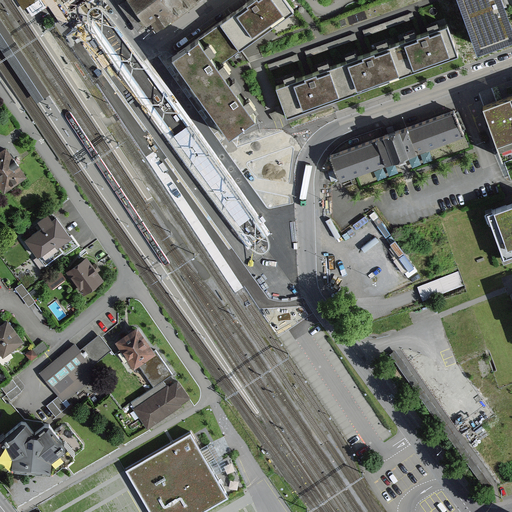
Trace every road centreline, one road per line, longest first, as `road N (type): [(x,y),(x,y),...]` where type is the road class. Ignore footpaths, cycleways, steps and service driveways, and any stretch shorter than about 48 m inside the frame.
road 1 (unclassified): [(305,227),(315,299),(470,511)]
road 2 (residential): [(133,280),(0,85)]
road 3 (residential): [(511,66),(322,139)]
road 4 (residential): [(0,307),(21,310),(39,331),(58,337),(133,280)]
road 5 (residential): [(213,398),(133,280)]
road 6 (unclassified): [(142,53),(221,161)]
